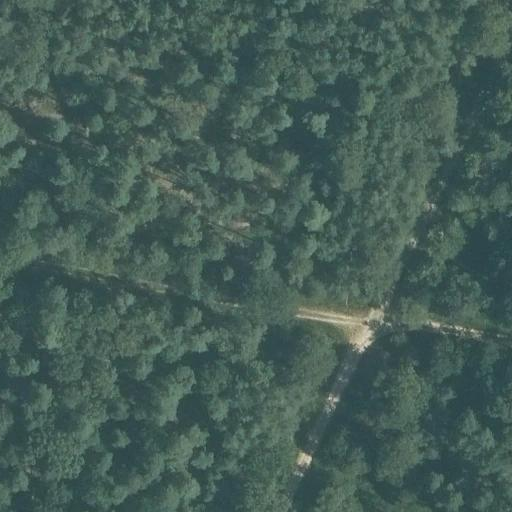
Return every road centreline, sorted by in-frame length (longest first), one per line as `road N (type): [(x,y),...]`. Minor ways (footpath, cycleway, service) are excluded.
road 1 (track): [(511,334),(0,251)]
road 2 (track): [(511,12),(370,311)]
road 3 (track): [(276,511),(370,311)]
